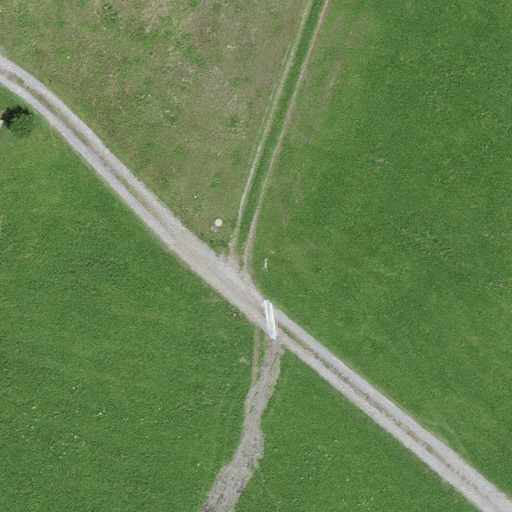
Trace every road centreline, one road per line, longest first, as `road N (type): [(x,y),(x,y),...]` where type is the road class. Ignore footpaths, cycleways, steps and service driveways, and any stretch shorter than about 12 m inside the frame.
road 1 (track): [(0,70),(229,283),(499,511)]
road 2 (track): [(229,283),(316,0)]
